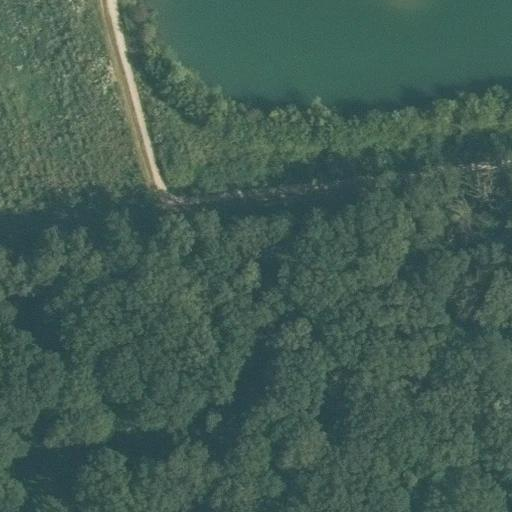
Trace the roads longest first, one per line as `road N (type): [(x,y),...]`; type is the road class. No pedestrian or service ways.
road 1 (unknown): [(511,174),(174,210),(152,192),(145,173),(99,0)]
road 2 (track): [(0,333),(95,511)]
